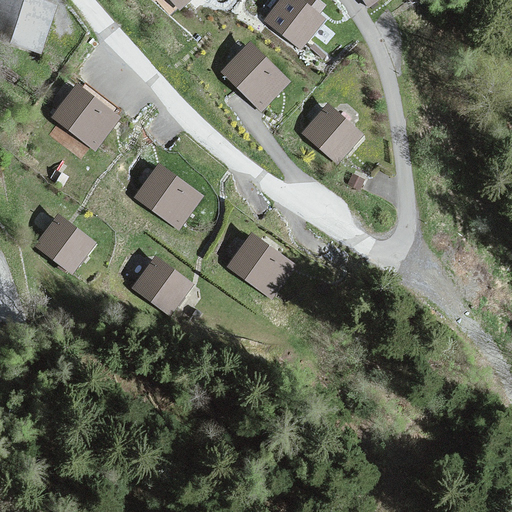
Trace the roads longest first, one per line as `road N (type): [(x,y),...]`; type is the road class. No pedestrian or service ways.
road 1 (residential): [(75,0),(222,152),(364,248),(395,243),(406,229),(400,151),(388,86),(344,0)]
road 2 (track): [(364,248),(391,257),(423,286),(511,391)]
